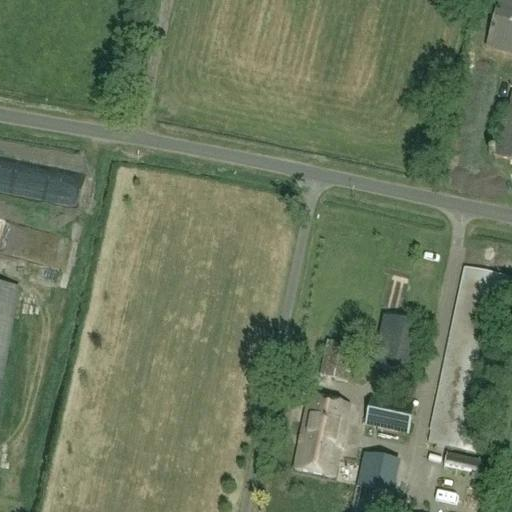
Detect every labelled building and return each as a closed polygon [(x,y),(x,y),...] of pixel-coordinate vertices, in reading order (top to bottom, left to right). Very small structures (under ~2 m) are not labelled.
[(511,0),(498,0),(493,17),(484,49),(511,56),(511,0)] [(511,89),(494,157),(511,162),(511,89)] [(0,246),(8,247),(11,219),(0,218),(0,246)] [(464,270),(428,446),(475,456),(511,280),(464,270)] [(0,405),(18,288),(0,285),(0,405)] [(384,320),(374,368),(411,376),(422,328),(384,320)] [(319,342),(311,376),(347,384),(354,349),(319,342)] [(348,408),(309,400),(294,472),(333,480),(348,408)] [(371,400),(366,427),(406,435),(412,408),(371,400)] [(367,459),(356,511),(384,511),(394,464),(367,459)]
